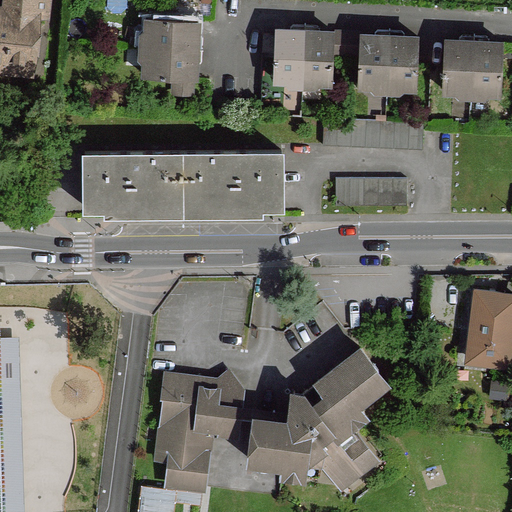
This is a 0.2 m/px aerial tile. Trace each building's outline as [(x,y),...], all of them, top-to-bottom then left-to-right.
[(6,0),(5,11),(0,10),(0,69),(34,72),(38,16),(48,17),(49,0),(6,0)] [(176,21),(146,20),(144,71),(173,72),(172,93),(193,94),(196,5),(176,4),(176,21)] [(338,29),(278,27),(275,75),(289,76),(288,80),(293,83),(319,84),(324,82),(324,78),(335,78),(338,29)] [(424,35),(364,32),(361,81),(373,81),(373,86),(377,89),(404,90),(408,87),(409,83),(421,83),(424,35)] [(509,41),(451,39),(449,87),(460,87),(460,91),(463,95),(492,95),(494,93),(495,89),(507,91),(509,41)] [(323,144),(424,148),(425,120),(324,116),(323,144)] [(284,148),(81,150),(82,210),(103,210),(103,215),(264,213),(264,209),(285,209),(284,148)] [(407,177),(336,177),(337,204),(407,204),(407,177)] [(511,357),(511,294),(477,290),(469,360),(511,365),(511,357)] [(288,420),(254,416),(249,462),(283,466),(282,473),(320,476),(320,464),(324,464),(340,483),(372,458),(352,431),(369,417),(360,405),(388,383),(362,349),(312,388),(306,392),(291,390),(288,420)] [(206,430),(237,433),(242,387),(229,369),(218,377),(166,371),(156,458),(170,460),(168,484),(204,488),(210,436),(205,436),(206,430)]
